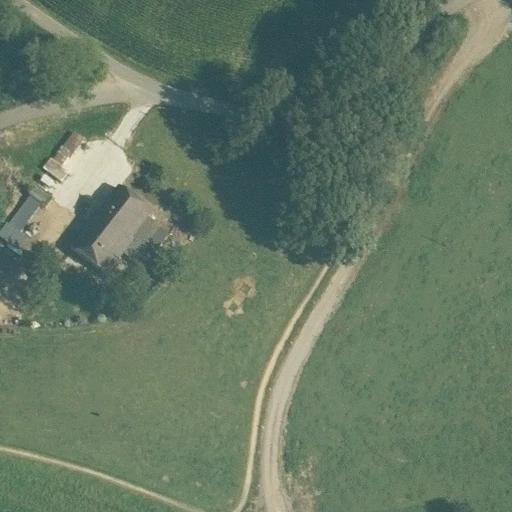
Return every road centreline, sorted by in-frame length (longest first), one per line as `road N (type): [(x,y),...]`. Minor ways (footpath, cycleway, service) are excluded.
road 1 (unclassified): [(464,0),(344,104),(293,121),(142,92),(21,0)]
road 2 (track): [(142,92),(0,122)]
